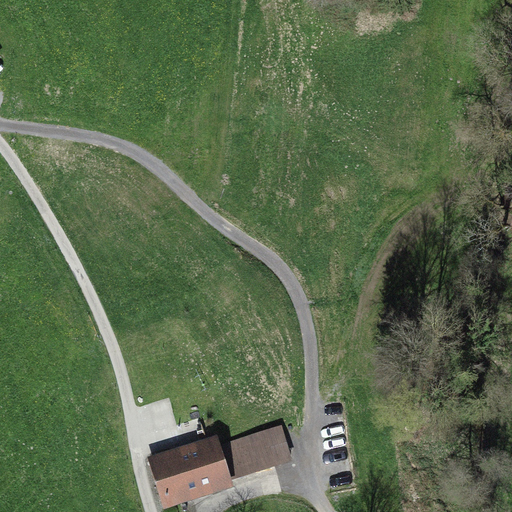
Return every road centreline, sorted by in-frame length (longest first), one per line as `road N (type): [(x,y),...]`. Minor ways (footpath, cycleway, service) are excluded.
road 1 (track): [(328,511),(310,455),(307,321),(290,280),(122,146),(0,122)]
road 2 (track): [(0,144),(101,312),(151,511)]
